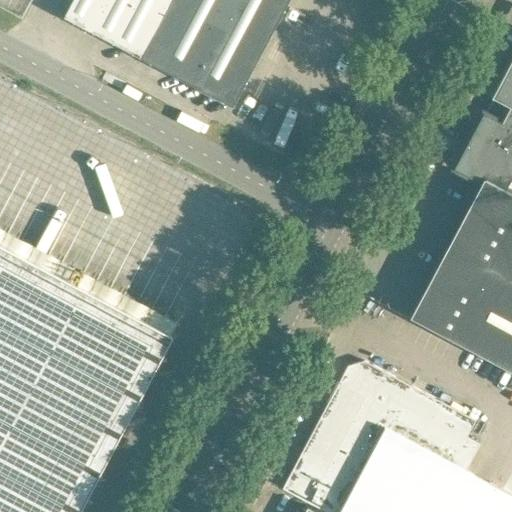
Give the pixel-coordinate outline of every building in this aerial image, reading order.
[(70,0),(62,16),(139,57),(231,105),(287,0),(70,0)] [(452,167),(479,181),(481,179),(511,194),(511,54),(497,83),(498,84),(492,97),(508,105),(500,120),(483,111),(452,167)] [(511,284),(511,194),(481,179),(479,181),(444,248),(511,284)] [(0,511),(76,511),(171,334),(0,242),(0,511)] [(408,315),(511,370),(511,284),(444,248),(408,315)] [(357,282),(354,287),(363,292),(363,291),(366,286),(357,282)] [(359,298),(362,293),(353,289),(351,294),(359,298)] [(347,365),(282,488),(327,511),(511,511),(511,495),(465,470),(479,444),(467,437),(476,419),(364,360),(347,365)] [(248,492),(255,495),(260,486),(253,482),(248,492)]
